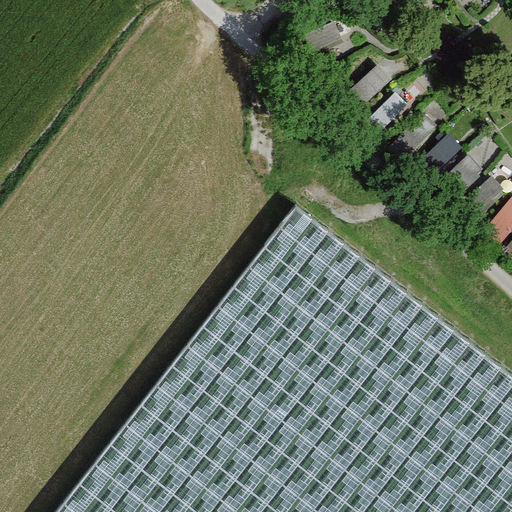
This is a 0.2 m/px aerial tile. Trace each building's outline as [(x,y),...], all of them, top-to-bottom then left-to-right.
[(375,0),(354,0),(365,15),(379,5),(375,0)] [(332,22),(306,34),(313,51),(340,39),(332,22)] [(387,78),(375,66),(346,96),(357,108),(387,78)] [(393,94),(367,120),(377,129),(403,103),(393,94)] [(421,113),(394,143),(407,154),(434,125),(421,113)] [(447,136),(428,156),(438,166),(457,146),(447,136)] [(464,161),(441,184),(454,198),(478,175),(464,161)] [(480,187),(470,197),(483,210),(493,200),(480,187)] [(511,198),(487,229),(501,241),(511,227),(511,198)]
